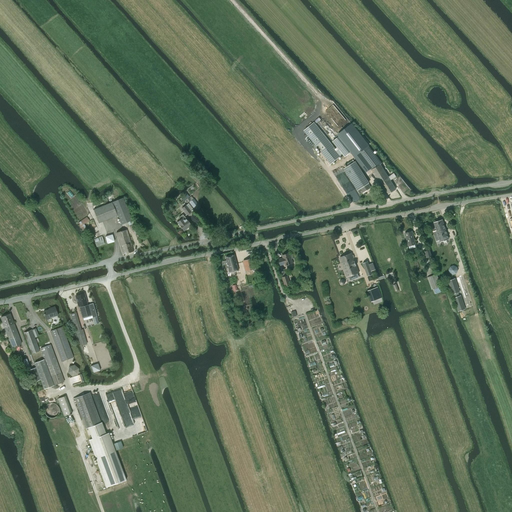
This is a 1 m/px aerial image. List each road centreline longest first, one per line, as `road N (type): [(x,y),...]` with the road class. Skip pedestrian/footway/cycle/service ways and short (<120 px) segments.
road 1 (unclassified): [(511,181),(107,263)]
road 2 (unclassified): [(111,277),(511,196)]
road 3 (track): [(22,0),(242,232)]
road 4 (track): [(95,151),(175,247)]
